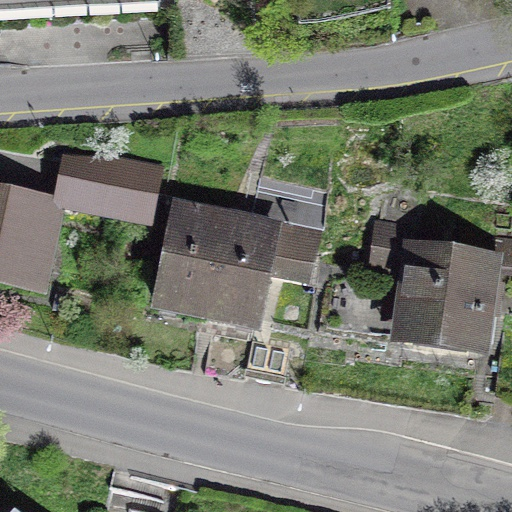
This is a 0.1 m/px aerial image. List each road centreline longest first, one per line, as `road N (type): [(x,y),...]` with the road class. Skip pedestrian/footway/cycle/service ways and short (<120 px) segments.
road 1 (tertiary): [(511,507),(135,424),(0,385)]
road 2 (residential): [(511,43),(356,74),(0,100)]
